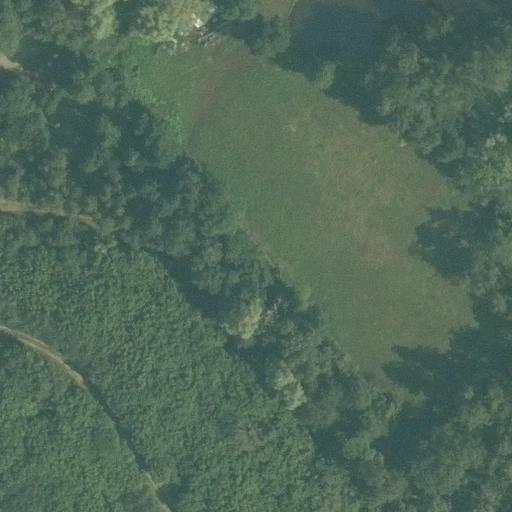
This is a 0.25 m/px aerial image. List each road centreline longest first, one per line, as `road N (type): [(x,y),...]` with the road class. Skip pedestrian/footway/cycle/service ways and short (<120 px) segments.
road 1 (track): [(470,511),(371,470),(215,285),(164,246),(68,212),(0,199)]
road 2 (track): [(0,328),(43,346),(97,392),(174,511)]
